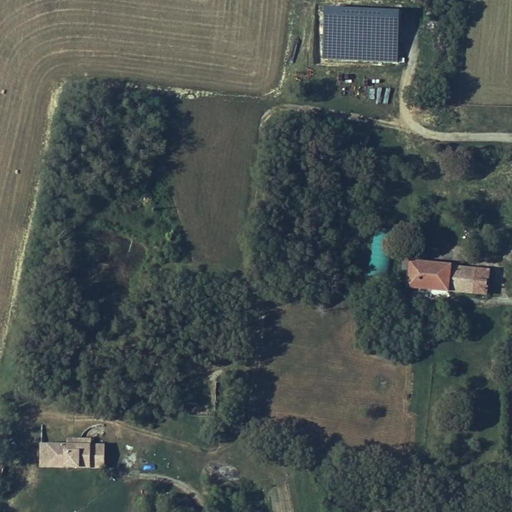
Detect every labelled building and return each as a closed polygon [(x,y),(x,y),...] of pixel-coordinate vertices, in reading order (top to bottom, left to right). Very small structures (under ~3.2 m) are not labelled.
[(386,279),(396,232),(375,228),(366,274),(386,279)] [(449,289),(451,267),(451,265),(410,261),(407,287),(449,291),(449,289)] [(473,292),(475,270),(451,267),(449,289),(473,292)] [(488,271),(475,270),(473,292),(486,293),(488,271)] [(416,321),(417,312),(403,310),(401,319),(406,320),(406,325),(421,327),(421,322),(416,321)] [(39,470),(104,469),(104,443),(39,444),(39,470)]
